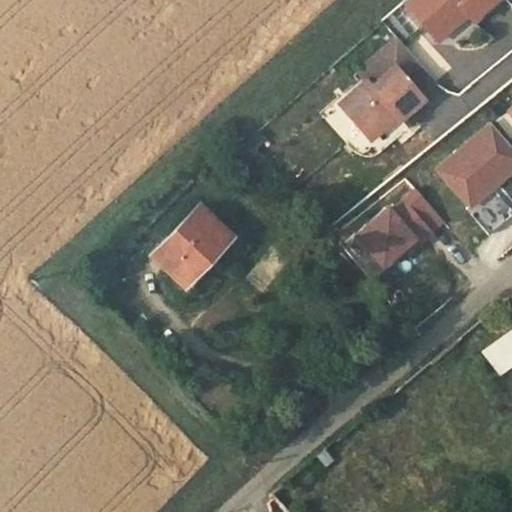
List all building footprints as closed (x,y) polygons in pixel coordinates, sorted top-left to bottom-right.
[(404,0),(403,1),(429,31),(459,5),(466,13),(471,19),(492,0),(404,0)] [(492,0),(471,19),(475,23),(501,0),(492,0)] [(459,5),(429,31),(436,39),(466,13),(459,5)] [(396,37),(357,71),(365,80),(389,59),(420,94),(435,81),(396,37)] [(338,104),(367,136),(368,135),(394,112),(397,116),(399,119),(423,97),(420,94),(389,59),(365,80),(338,104)] [(394,112),(368,135),(371,139),(397,116),(394,112)] [(511,168),(511,148),(489,122),(436,168),(469,206),(511,168)] [(414,187),(389,209),(386,205),(353,234),(380,264),(401,245),(411,236),(415,241),(441,219),(414,187)] [(150,253),(183,284),(230,235),(198,204),(150,253)] [(411,236),(401,245),(406,250),(415,241),(411,236)] [(252,265),(272,281),(293,255),(273,239),(252,265)] [(399,315),(375,331),(391,355),(415,339),(410,332),(399,315)] [(511,330),(484,351),(501,373),(511,364),(511,330)]
